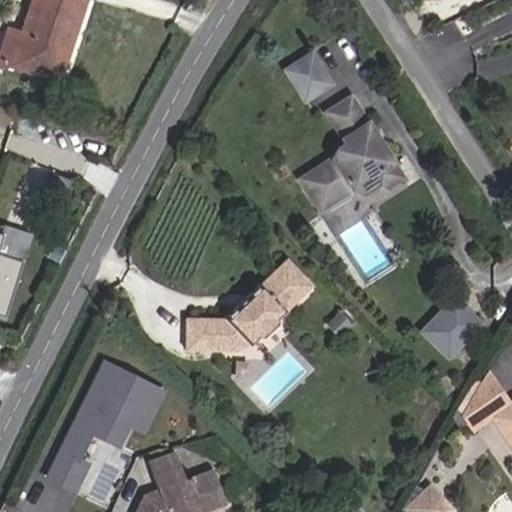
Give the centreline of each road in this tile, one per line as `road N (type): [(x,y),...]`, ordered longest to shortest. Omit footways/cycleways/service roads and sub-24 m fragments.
road 1 (tertiary): [(237,0),(188,75),(0,440)]
road 2 (residential): [(385,0),(511,196)]
